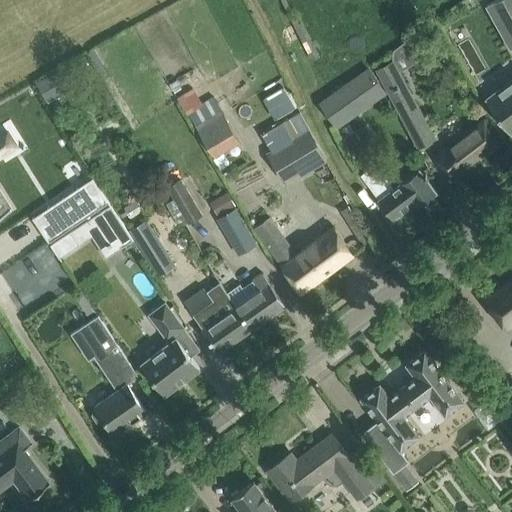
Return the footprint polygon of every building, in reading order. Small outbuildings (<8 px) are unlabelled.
[(511,0),(495,0),(487,5),(497,24),(503,21),(511,36),(511,0)] [(67,66),(36,84),(48,104),(78,86),(67,66)] [(370,68),(319,106),(336,129),(388,91),(370,68)] [(511,79),(486,99),(511,134),(511,79)] [(285,85),(266,96),(279,117),(298,106),(285,85)] [(391,99),(417,147),(428,141),(403,93),(391,99)] [(300,113),(261,135),(271,152),(267,154),(284,184),(326,159),(300,113)] [(224,114),(197,129),(213,156),(239,141),(224,114)] [(435,157),(452,180),(500,144),(483,121),(435,157)] [(9,122),(0,126),(0,204),(11,198),(0,179),(0,152),(20,140),(9,122)] [(381,170),(366,181),(393,219),(416,202),(418,205),(436,192),(426,177),(427,176),(426,174),(424,175),(419,169),(394,188),(381,170)] [(182,180),(167,189),(187,224),(203,215),(182,180)] [(99,184),(56,211),(68,231),(111,204),(99,184)] [(219,213),(238,203),(231,190),(212,200),(219,213)] [(110,205),(50,244),(59,257),(93,235),(101,249),(128,231),(110,205)] [(235,209),(218,219),(239,253),(256,243),(235,209)] [(253,229),(301,293),(353,254),(333,227),(293,257),(266,220),(253,229)] [(161,239),(140,250),(167,293),(186,282),(161,239)] [(256,291),(235,305),(252,329),(286,305),(269,281),(269,282),(262,272),(249,281),(256,291)] [(511,326),(511,279),(485,299),(508,330),(511,326)] [(199,330),(216,354),(252,329),(235,305),(220,282),(206,292),(213,301),(192,315),(202,328),(199,330)] [(141,364),(144,367),(165,395),(166,394),(166,393),(199,368),(199,369),(200,368),(174,334),(184,327),(165,302),(149,315),(170,342),(143,363),(142,363),(141,364)] [(139,375),(136,372),(97,316),(71,334),(89,360),(95,356),(117,390),(95,405),(97,408),(93,410),(92,415),(97,422),(102,423),(105,420),(114,433),(146,411),(127,383),(139,375)] [(445,415),(464,401),(425,350),(407,364),(416,377),(390,397),(380,384),(361,398),(378,420),(363,432),(393,472),(406,462),(408,460),(400,449),(419,435),(404,415),(430,395),(445,415)] [(0,488),(14,478),(29,498),(50,482),(25,449),(32,443),(20,427),(0,441),(0,488)] [(321,447),(319,444),(290,466),(284,458),(268,470),(291,500),(322,476),(327,482),(330,484),(335,484),(339,483),(344,480),(358,497),(361,495),(363,498),(387,480),(374,462),(361,472),(349,456),(350,456),(349,455),(348,455),(333,435),(334,434),(333,433),(326,438),(326,439),(326,440),(325,441),(326,442),(327,443),(321,447)] [(406,462),(393,472),(406,489),(419,480),(406,462)] [(277,511),(254,481),(232,498),(242,511),(277,511)]
